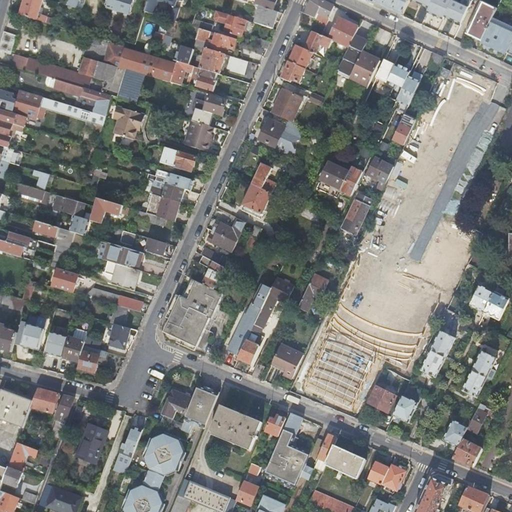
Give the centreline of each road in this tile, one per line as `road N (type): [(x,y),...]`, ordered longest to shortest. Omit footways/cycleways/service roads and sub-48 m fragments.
road 1 (residential): [(146,344),(300,0)]
road 2 (residential): [(426,458),(146,344)]
road 3 (residential): [(511,76),(341,0)]
road 4 (residential): [(122,400),(0,368)]
